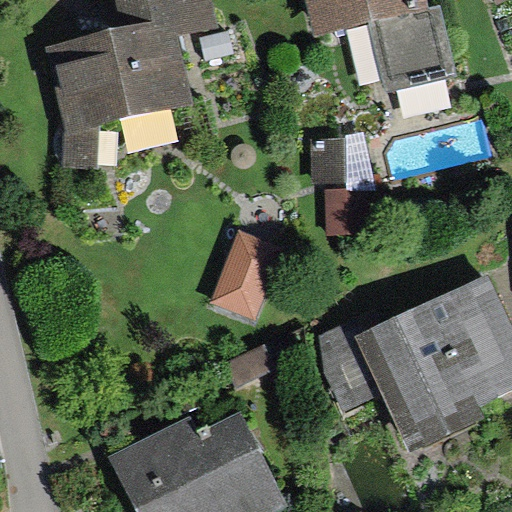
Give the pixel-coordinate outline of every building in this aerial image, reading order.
[(143,0),(147,17),(60,33),(84,167),(197,147),(179,42),(214,36),(207,0),(143,0)] [(285,0),(294,41),(341,32),(353,95),(444,77),(428,0),(285,0)] [(243,236),(215,309),(263,326),(290,253),(243,236)] [(511,329),(487,275),(355,335),(383,394),(410,454),(488,418),(481,404),(511,390),(511,329)] [(344,412),(383,394),(355,335),(349,322),(321,336),(325,372),(344,412)] [(200,431),(193,417),(108,457),(134,511),(281,511),(287,509),(239,412),(200,431)]
